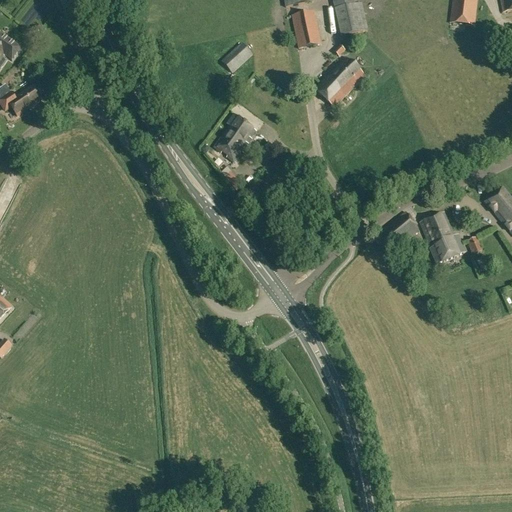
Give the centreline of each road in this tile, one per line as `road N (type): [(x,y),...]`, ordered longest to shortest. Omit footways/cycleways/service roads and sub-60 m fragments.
road 1 (unclassified): [(6,149),(58,110),(103,116),(142,164),(209,298),(237,317),(282,296)]
road 2 (unclassified): [(282,296),(394,212),(511,162)]
road 3 (secondary): [(367,511),(333,382),(282,296)]
road 4 (secondary): [(200,189),(126,75),(92,0)]
road 5 (secondary): [(200,189),(282,296)]
